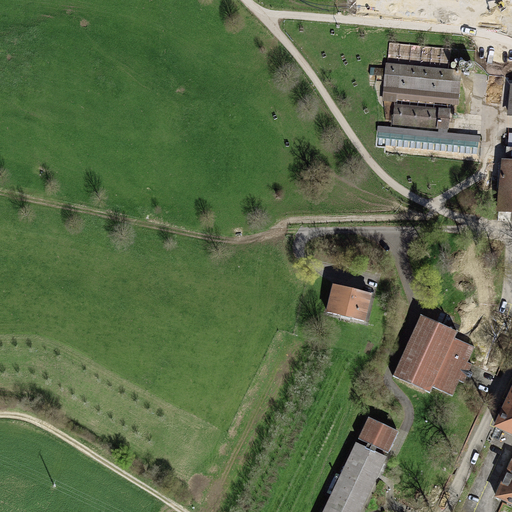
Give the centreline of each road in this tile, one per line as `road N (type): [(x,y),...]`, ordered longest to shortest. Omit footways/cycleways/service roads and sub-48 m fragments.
road 1 (track): [(494,235),(382,174),(248,0)]
road 2 (track): [(0,195),(224,240),(305,230)]
road 3 (track): [(269,18),(440,30),(511,45)]
road 4 (track): [(0,414),(53,429),(181,511)]
